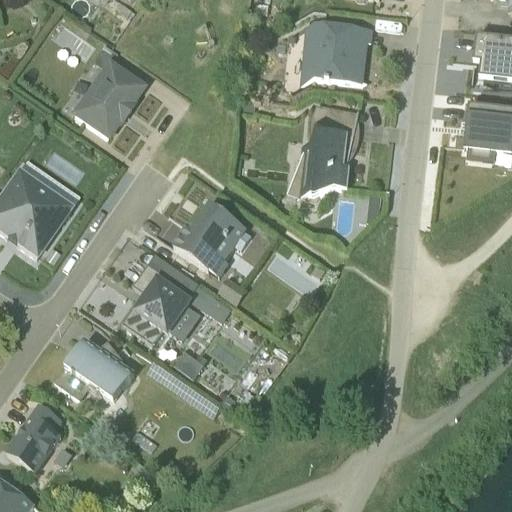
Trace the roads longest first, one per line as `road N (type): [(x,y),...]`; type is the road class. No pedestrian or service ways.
road 1 (residential): [(380,469),(396,403),(437,0)]
road 2 (residential): [(37,337),(147,176)]
road 3 (track): [(511,241),(455,294),(404,320)]
